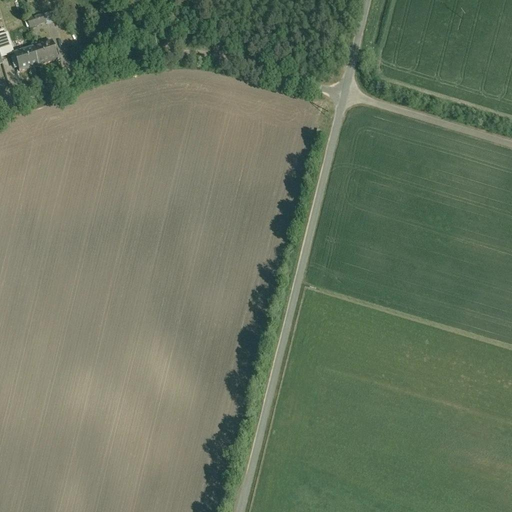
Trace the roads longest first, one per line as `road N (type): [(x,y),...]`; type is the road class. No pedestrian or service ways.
road 1 (unclassified): [(342,99),(243,511)]
road 2 (unclassified): [(342,99),(511,149)]
